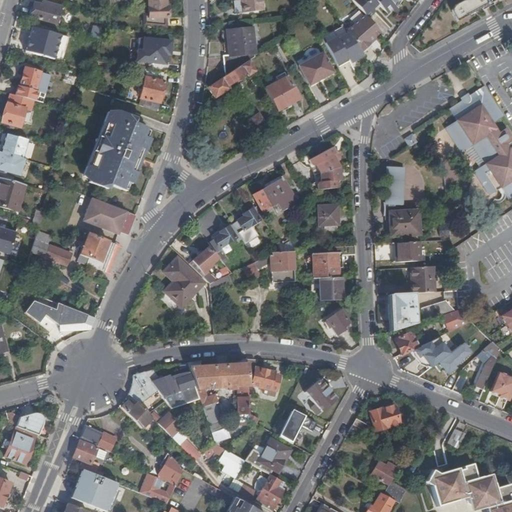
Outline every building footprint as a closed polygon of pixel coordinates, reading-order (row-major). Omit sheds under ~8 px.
[(165,0),(148,0),(149,12),(144,12),(145,22),(167,26),(167,17),(168,17),(168,7),(166,7),(165,0)] [(263,10),(261,0),(241,0),(243,12),(263,10)] [(392,9),(395,6),(394,5),(388,0),(351,0),(364,15),(367,18),(374,11),(373,10),(379,5),(387,14),(392,9)] [(457,21),(494,0),(463,0),(456,4),(452,12),(457,21)] [(51,8),(34,3),(31,17),(47,21),(51,8)] [(395,6),(392,9),(399,15),(402,12),(395,6)] [(367,18),(364,15),(345,31),(346,32),(360,52),(369,44),(367,42),(369,41),(379,32),(367,18)] [(61,35),(32,27),(26,51),(54,59),(61,35)] [(226,31),(228,51),(229,56),(222,57),(224,77),(249,61),(254,57),(253,53),(254,53),(251,29),(226,31)] [(336,36),(323,43),(336,65),(350,57),(353,61),(363,56),(360,52),(346,32),(336,38),(336,36)] [(118,64),(147,69),(150,39),(129,38),(127,56),(119,56),(118,64)] [(321,53),(297,66),(308,86),(332,73),(321,53)] [(96,60),(92,60),(87,75),(87,76),(93,78),(98,61),(96,60)] [(255,72),(249,61),(224,77),(208,88),(214,98),(228,89),(227,87),(246,74),(247,77),(255,72)] [(35,100),(36,101),(39,91),(36,90),(41,72),(26,68),(21,86),(19,85),(16,95),(35,100)] [(167,73),(147,69),(146,77),(141,98),(142,98),(140,105),(159,111),(166,81),(167,73)] [(278,82),(287,77),(284,73),(276,78),(278,82)] [(93,78),(87,76),(85,81),(84,87),(90,89),(93,78)] [(287,77),(278,82),(264,89),(276,111),(298,99),(287,77)] [(511,154),(506,144),(499,134),(492,124),(503,117),(495,104),(494,105),(491,101),(492,100),(484,88),(470,97),(471,99),(465,103),(464,101),(450,110),(458,122),(447,129),(462,152),(473,144),(486,165),(475,172),(490,195),(501,188),(506,196),(511,192),(511,154)] [(16,95),(10,94),(8,103),(7,103),(2,122),(21,127),(23,122),(26,109),(32,110),(35,100),(16,95)] [(84,176),(88,178),(112,114),(108,112),(84,176)] [(110,184),(123,189),(126,180),(128,181),(135,163),(124,159),(127,152),(138,156),(144,138),(142,137),(146,129),(132,124),(134,119),(116,112),(115,115),(112,114),(88,178),(91,179),(90,182),(108,189),(110,184)] [(263,120),(258,114),(252,119),(257,125),(263,120)] [(126,180),(123,189),(129,191),(132,183),(135,184),(151,141),(149,139),(152,131),(146,129),(142,137),(144,138),(138,156),(127,152),(124,159),(135,163),(128,181),(126,180)] [(501,133),(499,134),(506,144),(507,144),(508,142),(509,142),(510,141),(510,140),(510,139),(510,137),(510,136),(509,135),(509,134),(507,133),(506,132),(505,132),(503,132),(502,132),(501,133)] [(2,151),(26,158),(28,159),(33,141),(25,138),(7,133),(5,140),(2,151)] [(417,142),(413,136),(406,140),(410,146),(417,142)] [(321,149),(298,162),(305,176),(328,163),(321,149)] [(0,170),(21,176),(26,158),(2,151),(0,150),(0,170)] [(214,159),(198,169),(205,174),(218,165),(214,159)] [(389,216),(391,237),(420,236),(419,211),(400,212),(402,206),(405,206),(404,169),(387,169),(387,193),(388,205),(386,205),(385,215),(389,216)] [(24,184),(1,177),(0,181),(0,205),(17,210),(24,184)] [(253,196),(262,211),(277,202),(281,211),(296,202),(283,179),(253,196)] [(316,187),(317,197),(352,195),(352,182),(336,183),(336,186),(316,187)] [(245,185),(237,189),(245,203),(252,199),(245,185)] [(127,212),(93,198),(84,220),(119,234),(120,232),(129,235),(137,215),(127,212)] [(338,205),(318,206),(319,226),(339,225),(338,205)] [(232,224),(242,239),(245,245),(258,236),(251,225),(263,218),(256,207),(243,215),(244,217),(232,224)] [(36,210),(32,225),(39,227),(43,212),(36,210)] [(17,228),(0,222),(0,251),(3,252),(7,242),(12,243),(17,228)] [(219,257),(224,263),(229,260),(220,248),(235,238),(238,242),(242,239),(232,224),(219,233),(220,235),(208,243),(211,246),(219,257)] [(36,238),(36,239),(49,245),(52,236),(38,231),(36,238)] [(292,232),(276,242),(278,246),(292,238),(292,232)] [(109,241),(88,234),(86,241),(75,237),(73,242),(84,246),(81,255),(82,255),(101,262),(109,242),(109,241)] [(25,249),(32,251),(36,239),(36,238),(29,235),(25,249)] [(32,251),(32,252),(65,265),(68,266),(72,254),(49,245),(36,239),(32,251)] [(303,240),(292,241),(293,250),(303,249),(303,240)] [(285,245),(285,252),(293,252),(293,250),(292,241),(285,245)] [(118,246),(109,242),(101,262),(82,255),(79,261),(107,272),(118,246)] [(420,242),(396,243),(396,262),(420,261),(420,242)] [(203,278),(210,284),(216,280),(207,270),(212,266),(211,264),(219,257),(211,246),(189,264),(201,275),(203,278)] [(355,246),(336,247),(336,253),(337,253),(342,253),(342,255),(355,255),(355,246)] [(272,289),(295,288),(293,252),(285,252),(271,253),(271,255),(243,268),(249,282),(260,276),(257,269),(271,263),(272,289)] [(338,268),(337,253),(336,253),(313,254),(314,280),(319,279),(338,278),(338,268)] [(174,282),(165,292),(182,308),(204,283),(177,258),(164,273),(174,282)] [(226,267),(221,270),(225,276),(230,273),(226,267)] [(414,294),(435,293),(433,267),(421,268),(412,268),(413,294),(414,294)] [(210,284),(210,292),(232,282),(228,275),(225,276),(216,280),(210,284)] [(338,278),(319,279),(320,300),(342,299),(342,296),(346,296),(345,278),(338,278)] [(445,282),(446,293),(457,292),(456,282),(456,281),(445,282)] [(21,289),(14,308),(21,310),(27,291),(21,289)] [(390,295),(392,332),(415,324),(414,294),(413,294),(390,295)] [(54,302),(40,296),(33,313),(53,321),(53,324),(57,326),(60,325),(85,323),(93,326),(96,318),(54,302)] [(421,309),(425,321),(442,315),(455,311),(446,301),(421,309)] [(511,309),(501,317),(511,334),(511,309)] [(455,311),(442,315),(451,332),(461,327),(464,325),(471,323),(466,316),(462,313),(459,310),(457,311),(455,311)] [(326,321),(336,335),(344,330),(343,328),(349,323),(340,311),(326,321)] [(85,323),(60,325),(61,332),(92,330),(93,326),(85,323)] [(469,331),(472,335),(478,329),(475,326),(475,325),(469,331)] [(451,332),(447,334),(458,358),(473,350),(469,343),(470,342),(469,339),(467,340),(461,327),(451,332)] [(486,348),(492,342),(484,334),(478,329),(472,335),(486,348)] [(395,340),(401,355),(418,347),(412,334),(410,335),(410,333),(395,340)] [(487,381),(489,377),(500,350),(497,347),(492,342),(486,348),(479,355),(487,363),(485,365),(476,387),(483,390),(487,381)] [(473,350),(458,358),(461,363),(475,355),(473,350)] [(239,421),(250,421),(250,420),(250,414),(248,380),(248,364),(248,359),(241,359),(237,363),(237,365),(202,367),(189,368),(191,372),(198,395),(216,445),(219,446),(221,446),(219,441),(230,438),(227,430),(225,430),(215,403),(218,402),(215,395),(207,398),(204,389),(214,388),(215,390),(219,390),(219,388),(229,387),(230,390),(238,389),(239,421)] [(256,368),(256,359),(248,359),(248,364),(248,380),(253,381),(252,385),(266,388),(277,391),(280,376),(274,374),(274,373),(256,368)] [(194,396),(198,395),(191,372),(186,373),(177,375),(169,378),(168,376),(159,380),(152,370),(145,372),(158,389),(163,397),(162,397),(164,399),(170,394),(182,390),(188,388),(191,395),(194,396)] [(137,403),(139,404),(158,389),(145,372),(134,375),(134,379),(132,385),(131,390),(129,394),(137,403)] [(511,393),(511,379),(498,374),(491,392),(499,396),(499,397),(509,401),(511,393)] [(313,401),(309,405),(317,415),(336,399),(320,380),(305,392),(313,401)] [(152,418),(139,404),(137,403),(133,407),(126,400),(120,407),(142,428),(152,418)] [(296,417),(302,420),(303,417),(309,413),(314,418),(317,415),(309,405),(305,408),(306,408),(299,414),(298,414),(296,417)] [(372,427),(356,419),(353,425),(360,429),(373,436),(376,432),(400,424),(395,406),(382,410),(381,409),(370,412),(374,427),(372,427)] [(296,417),(298,414),(286,408),(284,414),(288,416),(289,414),(296,417)] [(13,413),(6,414),(7,418),(9,424),(16,427),(20,417),(13,413)] [(20,417),(16,427),(36,435),(37,432),(40,433),(44,423),(44,420),(43,417),(40,414),(36,413),(20,417)] [(169,414),(159,424),(171,437),(179,429),(169,414)] [(250,414),(250,420),(256,424),(258,419),(250,414)] [(285,439),(292,426),(296,417),(289,414),(288,416),(284,414),(274,434),(284,440),(285,439)] [(292,426),(297,429),(302,420),(296,417),(292,426)] [(82,435),(81,438),(99,446),(104,433),(86,425),(82,435)] [(353,425),(349,433),(357,437),(360,429),(353,425)] [(292,426),(285,439),(291,442),(297,429),(292,426)] [(36,435),(16,427),(10,442),(5,440),(2,448),(7,450),(5,457),(24,464),(36,435)] [(455,430),(448,444),(458,449),(466,434),(455,430)] [(178,431),(171,438),(195,460),(202,452),(178,431)] [(118,438),(104,433),(99,446),(98,447),(111,454),(118,438)] [(271,439),(259,461),(278,472),(291,451),(271,439)] [(97,449),(79,441),(73,457),(82,461),(79,468),(95,475),(99,464),(92,461),(97,449)] [(222,455),(224,450),(223,449),(221,448),(219,446),(216,445),(213,448),(210,450),(222,455)] [(221,458),(239,468),(243,461),(225,451),(221,458)] [(183,471),(183,470),(167,454),(165,458),(162,462),(166,464),(164,467),(157,478),(147,474),(145,480),(139,492),(155,499),(167,503),(170,498),(172,493),(183,471)] [(413,465),(419,468),(424,458),(419,455),(413,465)] [(389,486),(384,494),(395,501),(399,503),(406,490),(391,482),(399,469),(395,467),(394,470),(379,462),(371,475),(389,486)] [(468,497),(469,499),(474,497),(485,503),(487,509),(488,508),(489,511),(511,511),(511,500),(511,501),(510,495),(511,494),(511,490),(510,485),(502,487),(496,489),(495,485),(483,478),(480,479),(478,479),(478,478),(474,465),(465,467),(466,470),(459,472),(459,469),(450,472),(440,474),(439,475),(432,471),(428,479),(434,483),(432,487),(438,508),(460,502),(460,499),(468,497)] [(438,467),(440,474),(450,472),(448,465),(438,467)] [(280,488),(283,483),(279,480),(270,475),(258,498),(254,496),(255,494),(255,492),(243,486),(238,494),(244,497),(271,511),(283,490),(280,488)] [(483,478),(495,485),(492,475),(486,477),(483,478)] [(99,486),(78,478),(71,496),(92,504),(99,486)] [(0,480),(0,505),(1,507),(10,484),(0,480)] [(243,486),(233,480),(228,488),(238,494),(243,486)] [(388,511),(395,501),(384,494),(381,493),(373,507),(372,509),(369,508),(366,511),(388,511)] [(474,497),(469,499),(470,504),(481,510),(487,509),(485,503),(474,497)] [(258,511),(235,499),(231,505),(232,505),(244,511),(258,511)]
